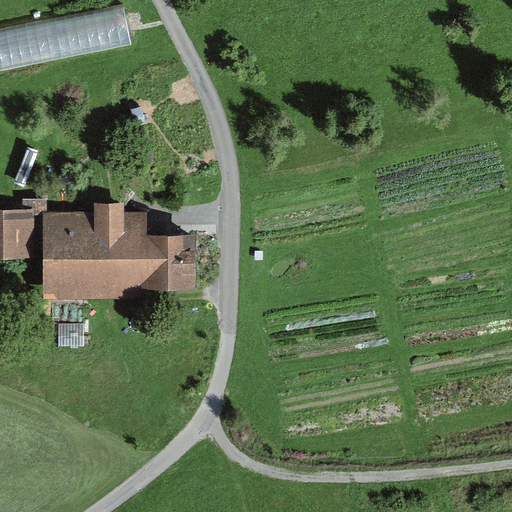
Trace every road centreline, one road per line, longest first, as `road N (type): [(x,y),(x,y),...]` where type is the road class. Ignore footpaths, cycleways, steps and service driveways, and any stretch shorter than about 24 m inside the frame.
road 1 (unclassified): [(95,511),(208,420),(226,366),(234,250),(224,129),(162,0)]
road 2 (track): [(208,420),(249,464),(277,473),(511,466)]
